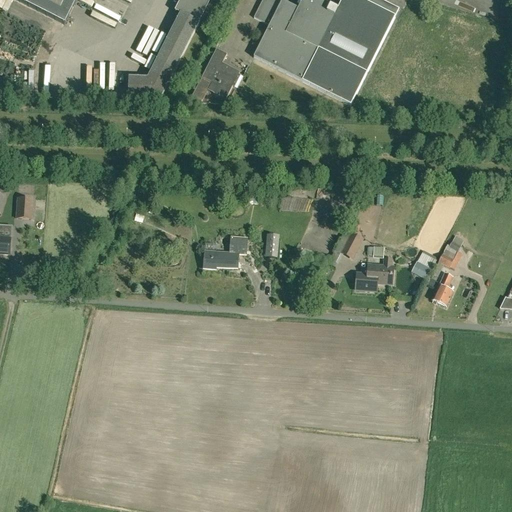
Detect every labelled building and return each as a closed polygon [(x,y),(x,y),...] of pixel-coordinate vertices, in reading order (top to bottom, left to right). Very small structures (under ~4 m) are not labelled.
[(14,0),(65,25),(77,0),(14,0)] [(201,0),(202,0),(201,0),(180,0),(175,12),(180,15),(148,79),(128,78),(128,100),(161,101),(210,2),(205,0),(201,0)] [(270,26),(254,58),(351,108),(396,19),(357,0),(343,0),(338,10),(318,0),(302,0),(298,10),(279,0),(263,0),(254,19),(270,26)] [(216,50),(192,98),(202,102),(207,91),(226,101),(232,90),(240,73),(222,64),(227,55),(216,50)] [(33,200),(18,199),(17,219),(32,221),(33,200)] [(350,222),(344,233),(361,242),(363,240),(356,236),(357,235),(355,234),(359,226),(350,222)] [(0,254),(9,255),(10,238),(11,228),(0,227),(0,254)] [(361,242),(344,233),(335,251),(352,260),(361,242)] [(278,237),(266,236),(265,258),(277,259),(278,237)] [(237,271),(238,256),(245,256),(247,240),(230,239),(229,255),(204,253),(203,270),(215,271),(215,269),(237,271)] [(449,248),(447,247),(433,275),(438,278),(444,268),(449,270),(460,249),(452,244),(449,248)] [(383,259),(384,251),(374,250),(373,258),(383,259)] [(421,255),(416,264),(431,271),(435,262),(421,255)] [(369,267),(369,275),(355,274),(354,293),(377,295),(378,284),(391,285),(393,268),(392,268),(392,260),(384,260),(384,268),(369,267)] [(432,301),(446,308),(454,294),(448,291),(453,279),(445,275),(432,301)]
